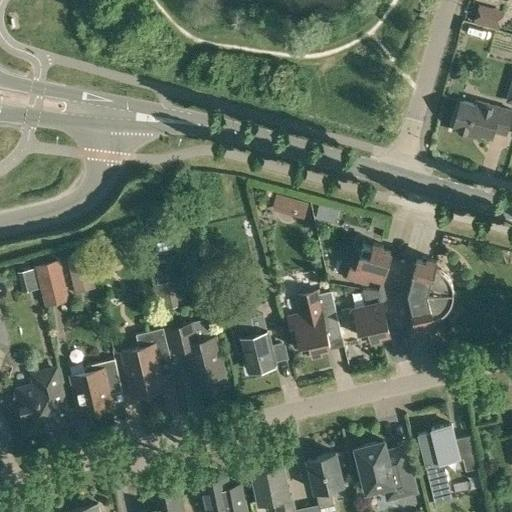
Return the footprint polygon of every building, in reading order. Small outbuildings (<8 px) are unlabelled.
[(507,30),(511,19),(487,11),(484,22),(507,30)] [(511,111),(511,109),(477,100),(476,104),(460,100),(452,129),(470,134),(471,130),(492,136),(493,129),(506,133),(511,111)] [(304,219),(308,202),(276,193),(271,210),(304,219)] [(382,248),(383,244),(374,241),(373,246),(363,243),(360,254),(354,253),(348,276),(368,281),(370,275),(382,278),(379,289),(394,290),(403,259),(390,256),(391,251),(382,248)] [(72,273),(91,269),(87,255),(69,259),(72,273)] [(394,290),(454,291),(454,289),(454,286),(453,284),(452,282),(452,280),(451,278),(449,276),(448,274),(447,272),(445,271),(443,269),(441,268),(439,267),(437,266),(435,265),(437,259),(428,256),(426,260),(417,258),(416,263),(403,259),(394,290)] [(44,305),(69,299),(60,258),(34,264),(44,305)] [(22,291),(39,287),(34,267),(17,271),(22,291)] [(161,310),(179,305),(172,279),(155,283),(161,310)] [(321,292),(319,287),(294,293),(299,313),(288,316),(293,334),(298,332),(302,349),(312,347),(313,351),(322,349),(321,345),(330,342),(329,338),(342,334),(335,302),(332,289),(321,292)] [(394,290),(379,289),(363,287),(367,304),(354,307),(361,335),(371,333),(372,337),(381,335),(380,331),(389,329),(388,324),(401,320),(394,290)] [(454,293),(454,291),(394,290),(401,320),(415,317),(416,322),(425,320),(426,325),(435,322),(434,316),(436,315),(438,314),(440,313),(442,312),(444,311),(446,309),(447,308),(449,306),(450,304),(451,302),(452,300),(453,298),(453,296),(454,293)] [(237,291),(223,294),(225,306),(227,306),(238,351),(244,350),(249,369),(250,368),(261,366),(263,368),(270,367),(271,363),(274,363),(275,362),(275,361),(271,343),(268,330),(255,333),(247,301),(240,302),(237,291)] [(197,339),(192,320),(167,326),(173,351),(187,347),(195,381),(225,374),(215,335),(197,339)] [(133,396),(166,388),(159,359),(171,356),(164,326),(136,332),(139,345),(122,349),(133,396)] [(81,413),(113,406),(108,387),(121,383),(115,357),(87,364),(84,367),(85,371),(72,374),(81,413)] [(16,387),(18,392),(14,397),(16,406),(21,409),(27,430),(68,421),(56,368),(34,373),(36,383),(16,387)] [(419,432),(433,498),(449,495),(442,459),(463,455),(466,468),(480,465),(473,432),(456,436),(453,423),(453,422),(432,427),(432,430),(419,432)] [(387,496),(417,488),(407,451),(388,455),(384,440),(356,446),(368,491),(385,487),(387,496)] [(334,504),(330,486),(344,483),(336,451),(307,458),(315,490),(318,503),(303,506),(304,511),(321,511),(320,507),(334,504)] [(304,511),(303,506),(296,508),(293,492),(289,493),(283,464),(252,471),(259,502),(274,499),(276,511),(304,511)] [(231,501),(226,475),(199,480),(205,511),(246,511),(244,499),(231,501)] [(155,505),(141,507),(141,511),(183,511),(178,484),(152,489),(155,505)] [(480,511),(499,511),(495,493),(477,498),(480,511)] [(100,511),(98,503),(61,511),(100,511)]
